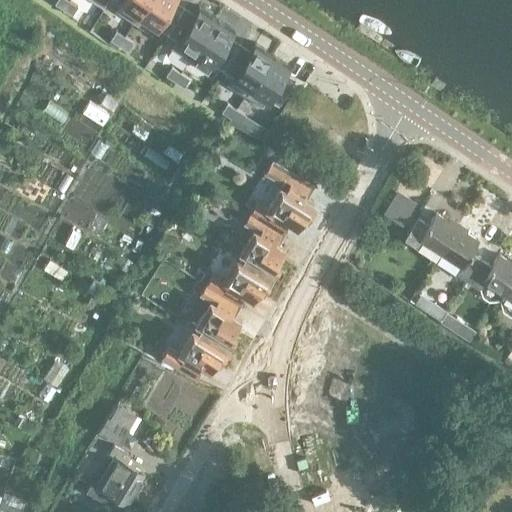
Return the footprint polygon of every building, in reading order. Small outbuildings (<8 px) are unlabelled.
[(63,8),(68,0),(55,0),(54,3),(63,8)] [(78,5),(69,0),(68,0),(63,8),(72,14),(78,5)] [(133,22),(147,0),(121,0),(115,11),(133,22)] [(170,5),(173,0),(147,0),(133,22),(151,34),(157,25),(167,31),(174,20),(180,11),(170,5)] [(189,59),(216,16),(198,5),(184,27),(174,20),(167,31),(176,37),(170,47),(189,59)] [(235,47),(226,41),(234,28),(216,16),(189,59),(206,70),(213,61),(222,67),(235,47)] [(119,44),(124,36),(116,30),(110,39),(119,44)] [(133,41),(124,36),(119,44),(127,50),(133,41)] [(244,95),(272,53),(254,41),(245,54),(235,47),(222,67),(232,73),(226,83),(228,84),(244,95)] [(282,78),(290,65),(272,53),(244,95),(262,107),(269,97),(270,98),(278,103),(291,84),(282,78)] [(174,80),(180,72),(171,66),(166,75),(174,80)] [(189,77),(180,72),(174,80),(183,86),(189,77)] [(236,108),(227,102),(221,111),(230,117),(236,108)] [(239,122),(245,114),(236,108),(230,117),(239,122)] [(284,183),(267,210),(297,228),(302,220),(306,222),(315,207),(311,205),(313,201),(304,196),(311,183),(272,159),(264,171),(284,183)] [(406,221),(418,198),(397,186),(384,209),(406,221)] [(256,228),(244,248),(278,268),(285,258),(280,256),(286,247),(276,241),(287,222),(297,228),(267,210),(256,203),(245,221),(256,228)] [(420,238),(441,252),(457,227),(435,213),(428,224),(418,217),(404,237),(416,245),(420,238)] [(478,242),(457,227),(441,252),(462,266),(457,274),(467,280),(481,260),(471,253),(478,242)] [(368,231),(366,243),(382,245),(384,232),(368,231)] [(213,274),(210,279),(241,298),(244,293),(254,299),(258,292),(262,295),(272,279),(267,277),(271,270),(276,273),(278,268),(244,248),(224,281),(213,274)] [(481,260),(467,280),(478,288),(480,289),(482,295),(489,300),(499,299),(503,294),(511,280),(511,264),(498,255),(490,266),(481,260)] [(241,298),(210,279),(201,293),(213,300),(198,324),(227,342),(228,341),(232,344),(241,329),(237,326),(241,319),(231,313),(241,298)] [(511,280),(503,294),(499,299),(502,309),(510,315),(511,314),(511,280)] [(224,348),(227,342),(198,324),(180,353),(168,345),(162,355),(194,374),(199,365),(209,371),(215,363),(219,365),(228,351),(224,348)] [(118,402),(108,418),(107,417),(100,431),(121,443),(129,430),(127,429),(137,413),(118,402)] [(49,448),(61,423),(50,418),(39,443),(49,448)] [(114,456),(97,485),(91,481),(85,491),(105,503),(110,494),(126,503),(144,473),(127,463),(132,454),(114,443),(109,452),(114,456)]
